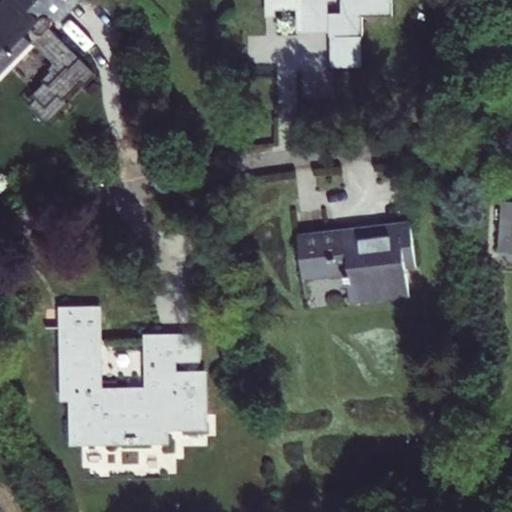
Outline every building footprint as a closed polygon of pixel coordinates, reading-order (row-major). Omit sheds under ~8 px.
[(22,0),(4,0),(0,5),(0,70),(2,70),(8,64),(31,41),(54,62),(54,65),(51,69),(53,72),(44,81),(46,84),(34,96),(38,100),(34,104),(34,109),(49,124),(69,104),(66,101),(84,82),(88,85),(95,78),(95,72),(59,39),(56,42),(47,33),(53,25),(53,17),(68,0),(22,0),(23,0),(22,0)] [(396,12),(395,0),(329,0),(327,6),(302,6),(302,31),(329,31),(329,62),(358,62),(356,14),(396,12)] [(511,204),(502,204),(499,253),(511,253),(511,204)] [(364,231),(298,239),(301,268),(310,268),(310,272),(329,270),(328,260),(349,258),(351,273),(348,276),(349,284),(352,284),(353,295),(408,289),(405,263),(414,262),(410,226),(382,228),(382,236),(364,237),(364,231)] [(182,375),(176,375),(165,375),(164,341),(145,341),(146,390),(101,391),(99,310),(59,310),(59,329),(61,329),(61,344),(64,344),(64,392),(68,393),(69,442),(161,441),(162,429),(202,427),(202,382),(182,381),(182,375)] [(165,335),(164,341),(165,375),(176,375),(176,363),(199,363),(199,335),(165,335)]
